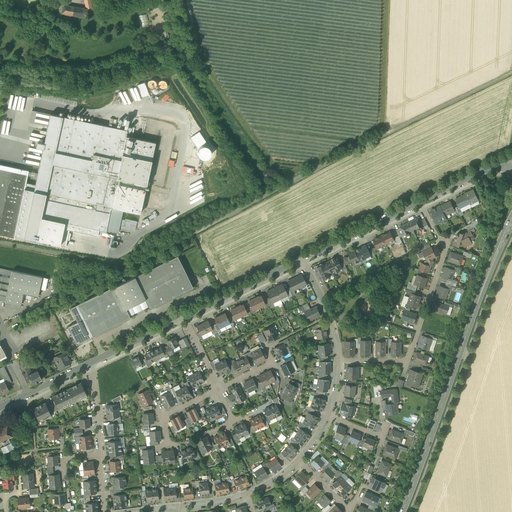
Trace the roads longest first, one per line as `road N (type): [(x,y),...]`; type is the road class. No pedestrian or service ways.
road 1 (secondary): [(402,511),(511,221)]
road 2 (residential): [(419,201),(444,252),(406,362),(337,361)]
road 3 (residential): [(303,259),(183,317)]
road 4 (residential): [(419,201),(303,259)]
